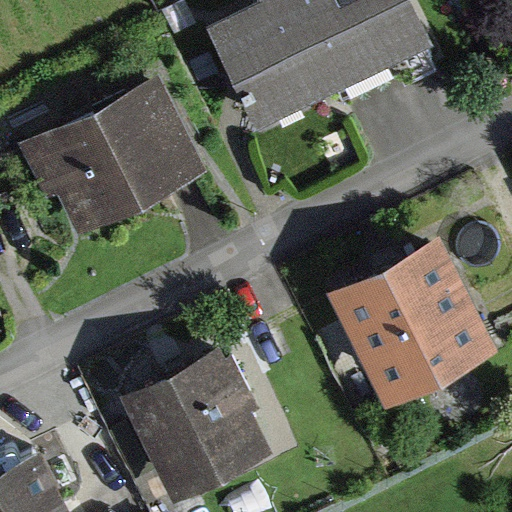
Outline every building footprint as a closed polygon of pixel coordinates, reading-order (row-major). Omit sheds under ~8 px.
[(334,0),(261,0),(212,25),(261,123),(432,38),(412,0),(355,0),(338,8),(334,0)] [(168,76),(46,136),(90,226),(212,167),(168,76)] [(447,235),(339,286),(392,397),(500,346),(447,235)] [(229,346),(131,391),(178,494),(276,450),(229,346)] [(74,511),(44,445),(0,465),(0,511),(74,511)]
